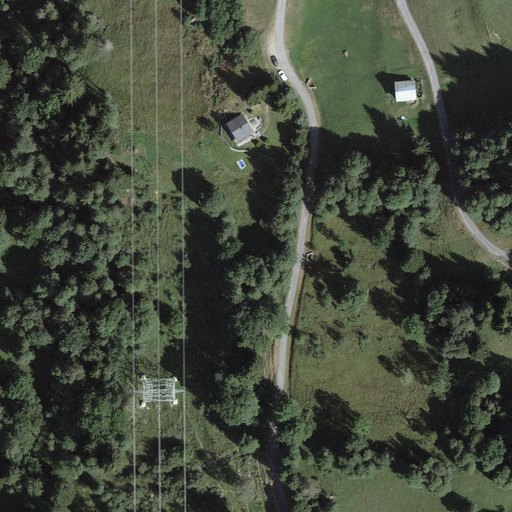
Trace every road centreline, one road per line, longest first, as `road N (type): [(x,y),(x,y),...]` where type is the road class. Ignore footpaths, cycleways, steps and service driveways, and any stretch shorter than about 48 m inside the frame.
road 1 (residential): [(286,511),(273,447),(314,157),(312,115),(280,36),(283,0)]
road 2 (residential): [(401,0),(425,51),(458,202),(472,229),(511,260)]
road 3 (track): [(257,511),(217,467),(188,401)]
